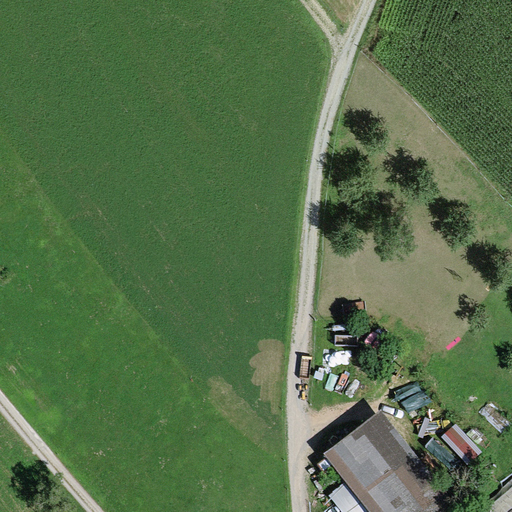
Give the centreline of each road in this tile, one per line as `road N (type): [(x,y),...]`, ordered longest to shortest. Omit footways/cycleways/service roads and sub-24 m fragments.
road 1 (track): [(299,511),(291,421),(316,142),(366,0)]
road 2 (track): [(97,511),(0,398)]
